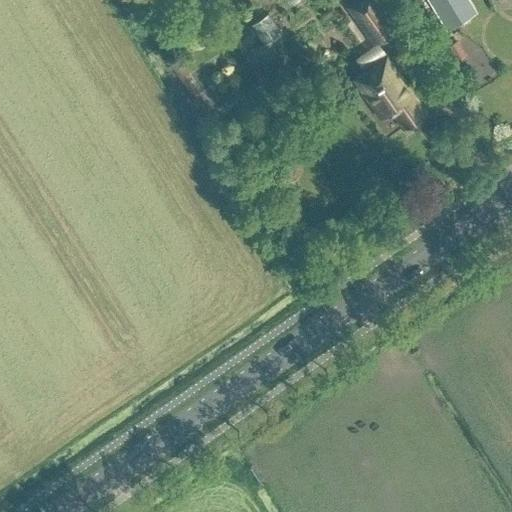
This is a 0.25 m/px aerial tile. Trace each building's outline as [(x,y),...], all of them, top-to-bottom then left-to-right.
[(372,44),(397,25),(379,0),(351,0),(345,5),(372,44)] [(468,0),(429,0),(446,27),(474,10),(468,0)] [(284,2),(272,10),(283,28),(295,21),(284,2)] [(265,43),(281,33),(269,12),(252,23),(265,43)] [(455,40),(447,46),(455,59),(463,54),(455,40)] [(404,126),(425,111),(386,56),(355,77),(382,116),(392,109),(404,126)]
